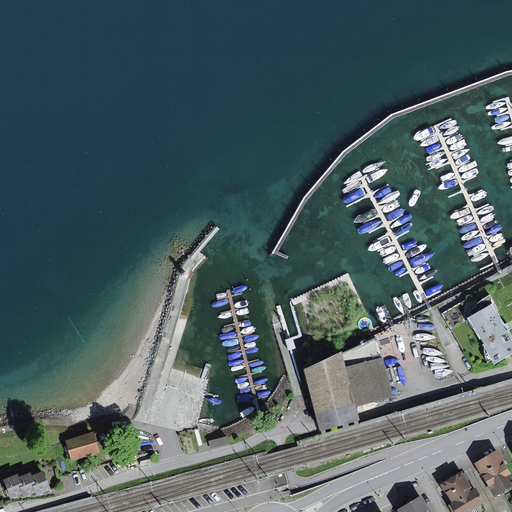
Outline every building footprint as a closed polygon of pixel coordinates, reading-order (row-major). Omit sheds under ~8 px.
[(465,319),(492,363),(511,351),(511,339),(505,328),(496,312),(498,311),(490,295),(485,298),(480,302),(476,305),(472,310),(469,314),(472,316),(465,319)] [(356,409),(394,398),(389,383),(394,382),(391,368),(386,369),(383,358),(376,338),(370,341),(369,338),(363,341),(360,342),(361,345),(342,353),(304,371),(316,415),(319,426),(320,432),(322,432),(322,435),(326,434),(325,431),(331,429),(332,432),(338,430),(337,428),(342,426),(343,428),(349,426),(348,424),(354,423),(355,425),(359,424),(358,421),(360,421),(358,415),(356,409)] [(98,454),(92,433),(64,441),(70,463),(98,454)] [(208,441),(210,448),(226,444),(224,437),(208,441)] [(511,480),(511,478),(494,448),(472,461),(483,480),(486,478),(494,491),(511,480)] [(455,511),(486,511),(482,504),(484,503),(475,488),(472,490),(460,470),(442,481),(453,500),(450,502),(455,511)] [(42,472),(30,476),(35,489),(36,492),(48,487),(42,472)] [(29,473),(17,477),(22,490),(23,494),(35,489),(30,476),(29,473)] [(10,495),(22,490),(17,477),(16,475),(4,479),(10,495)] [(430,511),(421,496),(397,510),(398,511),(430,511)]
